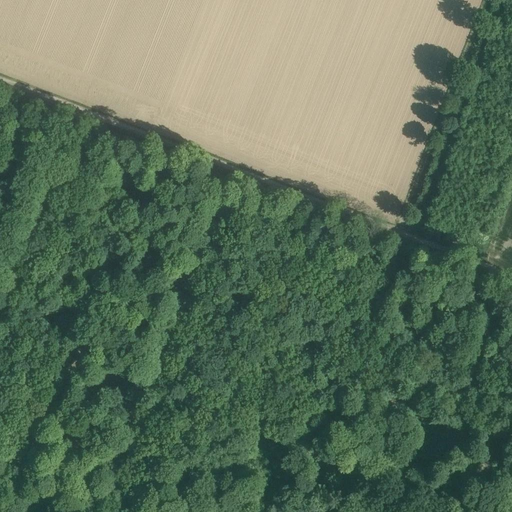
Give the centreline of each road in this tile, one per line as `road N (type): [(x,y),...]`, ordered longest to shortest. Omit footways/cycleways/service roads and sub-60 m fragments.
road 1 (unknown): [(511,282),(372,217),(50,94)]
road 2 (unknown): [(372,217),(298,396),(143,511)]
road 3 (track): [(50,94),(0,222)]
